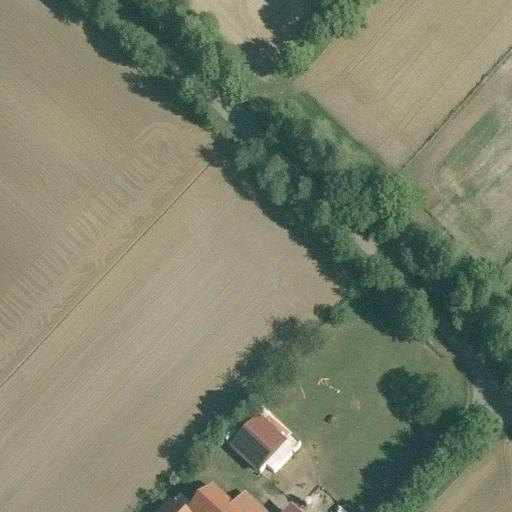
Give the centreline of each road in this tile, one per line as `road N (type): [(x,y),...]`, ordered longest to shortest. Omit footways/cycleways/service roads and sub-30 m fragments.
road 1 (unclassified): [(499,398),(88,0)]
road 2 (unclassified): [(499,398),(401,511)]
